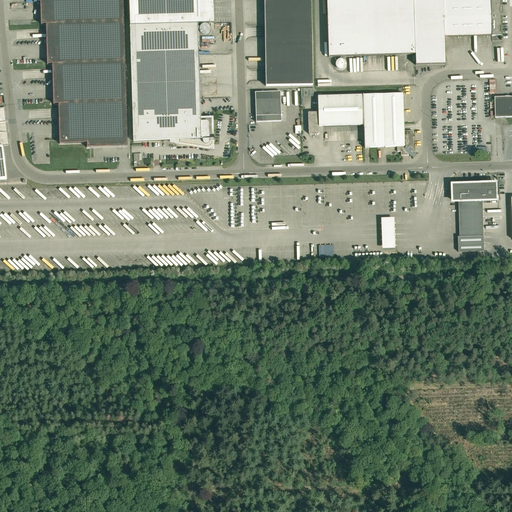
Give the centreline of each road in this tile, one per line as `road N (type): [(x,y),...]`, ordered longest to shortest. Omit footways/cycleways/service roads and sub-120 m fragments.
road 1 (unclassified): [(242,173),(60,179),(26,170),(14,144),(0,1)]
road 2 (unclassified): [(199,283),(511,275)]
road 3 (unclassified): [(174,511),(199,283)]
road 4 (unclassified): [(0,289),(199,283)]
road 5 (unclassified): [(242,173),(427,168)]
road 6 (unclassified): [(242,173),(239,0)]
road 7 (unclassified): [(511,71),(452,74),(429,85),(427,168)]
road 8 (unknown): [(159,176),(158,147),(218,148),(241,132)]
